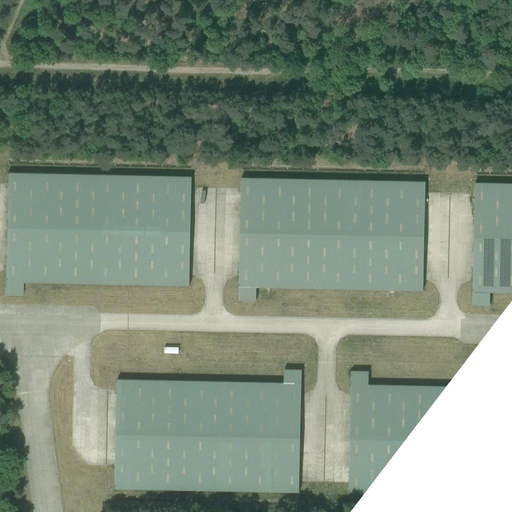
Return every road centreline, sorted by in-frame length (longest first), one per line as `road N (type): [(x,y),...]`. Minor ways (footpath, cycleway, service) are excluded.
road 1 (track): [(0,65),(511,76)]
road 2 (unknown): [(325,327),(321,467)]
road 3 (unknown): [(451,192),(449,329)]
road 4 (unknown): [(213,189),(211,325)]
